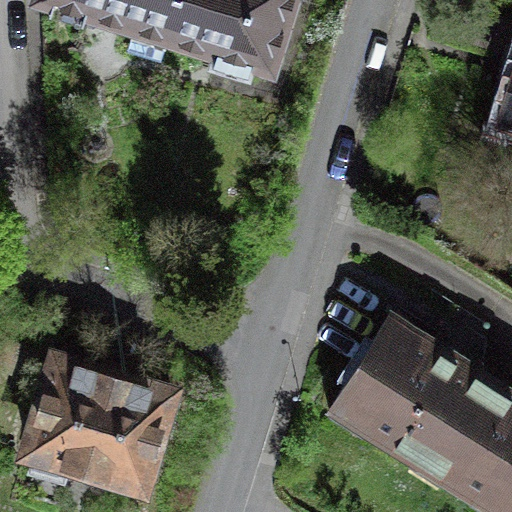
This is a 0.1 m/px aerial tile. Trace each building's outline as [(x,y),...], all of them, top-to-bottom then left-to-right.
[(170,34),(180,0),(59,0),(85,8),(84,11),(136,27),(137,24),(170,34)] [(180,0),(170,34),(216,49),(212,63),(248,74),(252,60),(270,65),(290,0),(180,0)] [(511,44),(506,43),(511,22),(511,20),(466,7),(457,35),(505,49),(502,58),(511,62),(511,73),(510,81),(510,82),(498,121),(511,125),(511,44)] [(511,392),(462,361),(389,315),(335,402),(508,511),(511,505),(511,392)] [(27,449),(36,452),(31,469),(63,479),(68,461),(142,484),(171,388),(114,371),(56,353),(27,449)]
